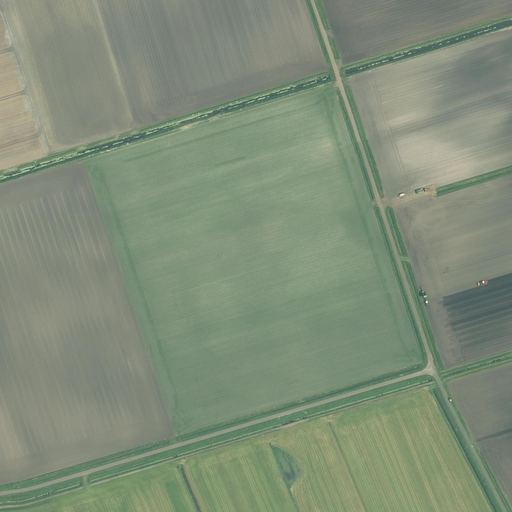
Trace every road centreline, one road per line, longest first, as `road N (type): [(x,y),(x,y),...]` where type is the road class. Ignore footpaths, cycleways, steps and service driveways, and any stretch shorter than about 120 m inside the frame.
road 1 (unclassified): [(0,495),(433,369)]
road 2 (unclassified): [(433,369),(311,0)]
road 3 (unclassified): [(503,511),(433,369)]
